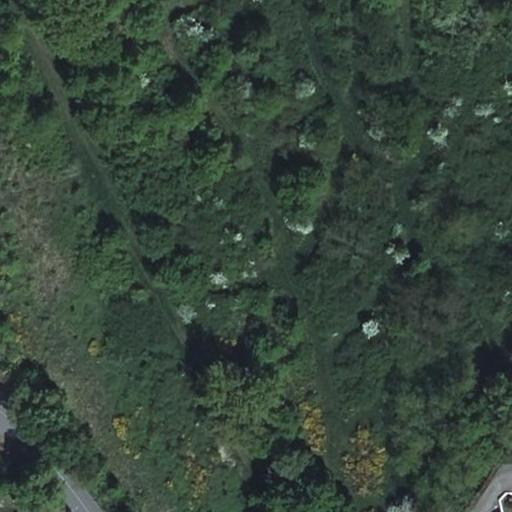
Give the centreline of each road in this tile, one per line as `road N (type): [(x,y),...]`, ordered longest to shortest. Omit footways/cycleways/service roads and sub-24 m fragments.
road 1 (track): [(323,511),(40,0)]
road 2 (tertiary): [(0,412),(52,453),(95,511)]
